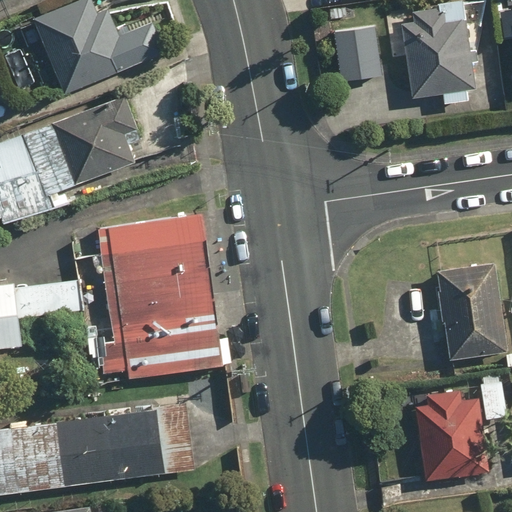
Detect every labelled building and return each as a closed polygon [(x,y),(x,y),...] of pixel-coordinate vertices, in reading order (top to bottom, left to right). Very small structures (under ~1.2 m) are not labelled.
[(103,6),(100,0),(72,0),(38,15),(70,90),(139,61),(114,2),(103,6)] [(391,58),(399,58),(405,58),(403,98),(440,97),(440,103),(465,102),(465,92),(474,92),(474,66),(477,66),(477,51),(466,52),(464,3),(434,4),(435,16),(390,18),(391,58)] [(4,222),(74,198),(70,188),(144,162),(138,145),(152,140),(134,90),(31,126),(33,131),(0,141),(0,212),(1,212),(4,222)] [(114,341),(101,342),(105,375),(128,372),(128,378),(224,366),(204,216),(99,230),(114,341)] [(500,256),(440,263),(451,356),(511,349),(500,256)] [(0,348),(29,346),(27,317),(81,312),(78,280),(14,286),(14,283),(0,284),(0,348)] [(511,396),(508,373),(484,377),(491,415),(511,411),(511,396)] [(421,402),(430,475),(492,465),(483,392),(469,394),(468,382),(433,386),(435,400),(421,402)] [(160,404),(0,423),(0,492),(168,473),(160,404)] [(96,511),(95,501),(14,511),(96,511)]
